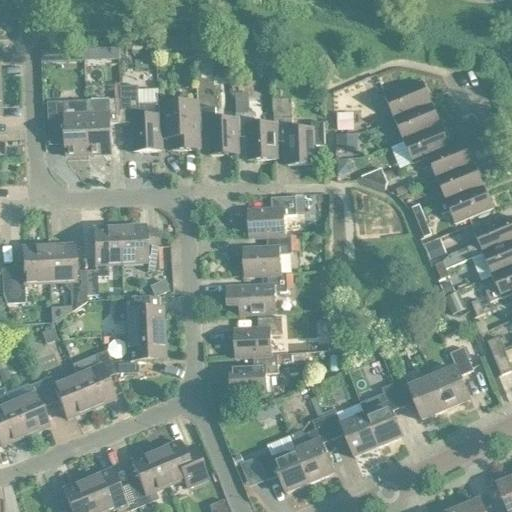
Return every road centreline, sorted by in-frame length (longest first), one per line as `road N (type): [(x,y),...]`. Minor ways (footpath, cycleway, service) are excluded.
road 1 (residential): [(169,194),(39,197),(25,0)]
road 2 (residential): [(194,406),(186,221),(169,194)]
road 3 (residential): [(0,481),(194,406)]
road 4 (residential): [(385,499),(511,428)]
